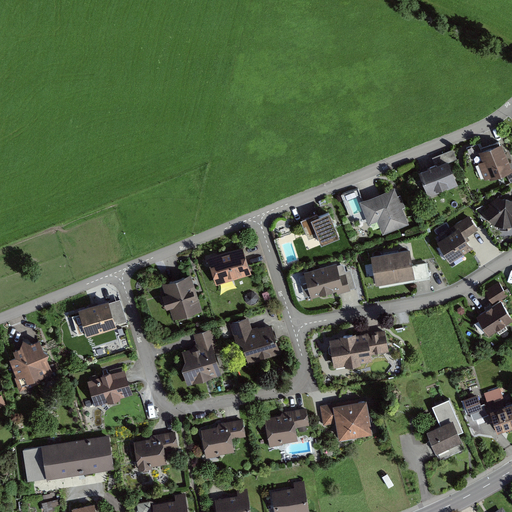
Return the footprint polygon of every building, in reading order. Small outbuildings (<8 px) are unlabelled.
[(511,167),(502,142),(480,151),(483,161),(479,162),(486,179),(490,177),(491,179),(511,170),(511,167)] [(483,161),(480,151),(477,144),(467,147),(473,164),(479,162),(483,161)] [(457,159),(453,149),(447,151),(451,161),(457,159)] [(449,158),(419,170),(429,196),(440,192),(439,189),(446,187),(447,189),(459,185),(449,158)] [(396,189),(362,202),(370,224),(377,222),(382,237),(410,226),(396,189)] [(503,199),(498,196),(481,211),(496,225),(506,227),(511,226),(511,200),(511,201),(503,199)] [(331,210),(301,220),(311,248),(341,237),(331,210)] [(459,226),(466,237),(479,228),(472,218),(459,226)] [(459,226),(437,240),(451,261),(472,246),(466,237),(459,226)] [(245,247),(208,258),(217,286),(254,275),(245,247)] [(411,249),(392,252),(396,281),(416,278),(411,249)] [(392,252),(372,255),(377,284),(396,281),(392,252)] [(343,262),(305,272),(313,299),(351,289),(343,262)] [(192,275),(162,284),(173,320),(202,311),(192,275)] [(500,282),(486,291),(494,303),(508,294),(500,282)] [(109,300),(78,310),(87,338),(118,328),(109,300)] [(511,317),(503,302),(478,317),(490,337),(511,323),(511,317)] [(249,318),(233,324),(238,338),(241,345),(248,365),(282,353),(272,324),(254,331),(249,318)] [(211,330),(194,335),(198,347),(177,353),(188,387),(225,376),(211,330)] [(387,330),(331,339),(335,368),(374,362),(372,354),(390,352),(387,330)] [(54,374),(40,340),(14,350),(17,357),(10,360),(22,387),(54,374)] [(125,368),(88,380),(97,408),(134,396),(125,368)] [(500,387),(484,393),(488,402),(503,396),(500,387)] [(478,393),(464,398),(469,412),(483,407),(478,393)] [(369,399),(334,405),(340,438),(374,432),(369,399)] [(450,400),(434,407),(441,424),(429,430),(439,453),(467,441),(450,400)] [(511,402),(492,409),(499,432),(511,427),(511,402)] [(307,409),(265,419),(272,447),(300,441),(297,429),(311,426),(307,409)] [(244,421),(201,429),(207,458),(236,452),(234,440),(247,437),(244,421)] [(174,433),(136,439),(140,470),(169,466),(166,449),(176,448),(174,433)] [(110,436),(23,449),(28,482),(115,469),(110,436)] [(305,484),(272,492),(276,511),(306,511),(311,511),(305,484)] [(252,511),(248,493),(215,500),(217,511),(252,511)] [(189,511),(186,497),(153,504),(154,511),(189,511)] [(151,498),(138,500),(140,511),(143,511),(153,510),(151,498)] [(60,499),(43,502),(44,511),(45,511),(55,510),(54,506),(61,505),(60,499)]
